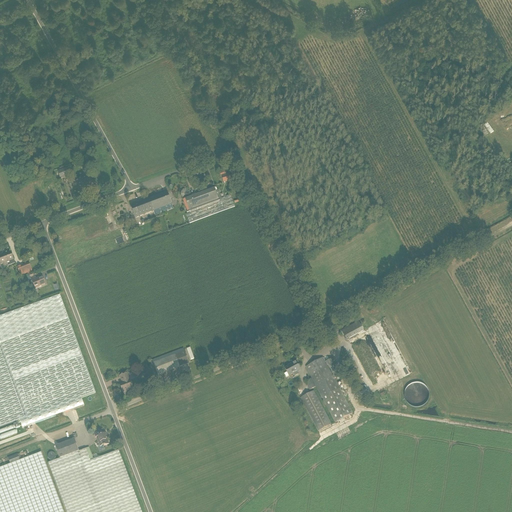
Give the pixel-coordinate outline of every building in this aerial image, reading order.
[(490,135),(497,130),(490,120),(479,127),(485,136),(489,133),(490,135)] [(57,172),(60,179),(69,176),(66,168),(57,172)] [(227,175),(221,177),(223,183),(230,181),(228,175),(227,175)] [(76,181),(81,194),(88,191),(83,179),(79,181),(76,181)] [(214,188),(185,199),(189,210),(222,198),(219,191),(216,192),(214,188)] [(148,199),(153,212),(171,204),(167,192),(148,199)] [(130,206),(134,219),(153,212),(148,199),(130,206)] [(98,233),(91,236),(97,252),(105,249),(98,233)] [(0,256),(0,265),(3,264),(4,267),(7,265),(8,266),(15,263),(11,252),(0,256)] [(17,268),(20,276),(32,272),(29,263),(17,268)] [(34,287),(35,289),(45,285),(42,277),(32,281),(32,282),(30,282),(32,288),(34,287)] [(0,316),(0,428),(20,421),(22,428),(84,406),(81,399),(95,393),(60,295),(0,316)] [(349,328),(341,332),(346,341),(364,331),(359,322),(349,328)] [(374,326),(367,329),(373,341),(380,338),(374,326)] [(356,347),(355,347),(370,380),(374,380),(376,383),(386,379),(386,374),(384,370),(383,371),(378,371),(376,366),(376,365),(374,361),(367,345),(363,345),(362,343),(356,343),(356,347)] [(183,349),(152,361),(157,376),(189,364),(183,349)] [(381,353),(384,362),(392,359),(389,350),(385,352),(384,351),(381,353)] [(322,357),(305,366),(334,422),(353,413),(327,360),(325,361),(322,357)] [(284,374),(286,378),(289,376),(293,374),(294,377),(298,374),(296,371),(299,370),(295,362),(290,365),(290,366),(285,369),(287,373),(284,374)] [(119,385),(122,393),(126,391),(126,392),(127,392),(126,391),(133,389),(130,381),(129,381),(127,374),(120,377),(121,380),(122,380),(123,383),(119,385)] [(305,382),(309,391),(315,387),(311,379),(305,382)] [(403,390),(414,408),(430,398),(420,380),(403,390)] [(330,425),(314,391),(300,397),(316,431),(330,425)] [(97,440),(100,447),(103,446),(104,446),(109,444),(107,438),(105,433),(103,434),(102,431),(94,434),(95,438),(98,437),(99,439),(97,440)] [(48,463),(66,511),(141,511),(118,450),(90,461),(86,449),(78,452),(74,439),(55,446),(59,459),(48,463)] [(64,511),(42,452),(21,460),(19,454),(8,458),(10,464),(0,467),(0,511),(64,511)]
